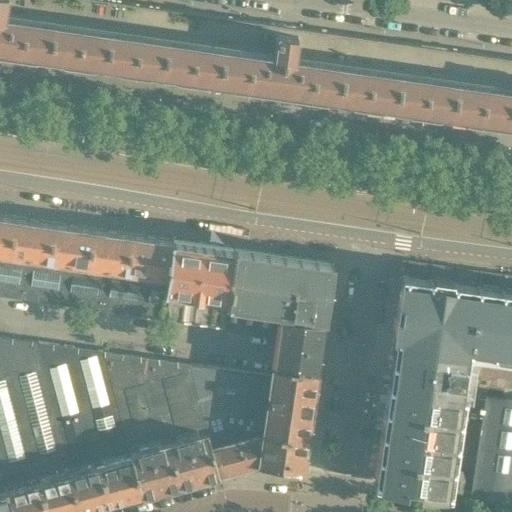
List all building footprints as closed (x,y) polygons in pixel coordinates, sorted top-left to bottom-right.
[(511,56),(347,33),(112,0),(0,0),(0,58),(511,132),(511,56)] [(0,295),(1,295),(13,216),(0,214),(0,295)] [(22,298),(33,219),(13,216),(1,295),(22,298)] [(41,301),(52,222),(33,219),(22,298),(41,301)] [(80,307),(91,227),(52,222),(41,301),(80,307)] [(119,312),(130,233),(91,227),(80,307),(119,312)] [(159,318),(165,275),(170,239),(130,233),(119,312),(159,318)] [(222,327),(233,248),(170,239),(165,275),(159,318),(222,327)] [(332,262),(233,248),(222,327),(277,335),(274,355),(273,363),(316,369),(318,361),(332,262)] [(426,277),(426,272),(409,270),(407,277),(404,276),(374,479),(450,490),(450,488),(449,488),(452,465),(474,468),(470,492),(511,497),(511,284),(504,283),(502,288),(498,288),(498,283),(480,280),(478,285),(474,284),(474,279),(457,277),(455,281),(451,281),(450,276),(433,273),(431,278),(426,277)] [(39,341),(0,335),(0,465),(12,511),(72,511),(78,511),(37,356),(39,341)] [(102,350),(39,341),(37,356),(78,511),(140,494),(102,350)] [(179,484),(145,356),(102,350),(140,494),(179,484)] [(218,474),(188,362),(145,356),(179,484),(218,474)] [(271,375),(188,362),(218,474),(258,464),(262,435),(267,400),(271,375)] [(273,363),(271,375),(267,400),(311,406),(316,369),(273,363)] [(311,406),(267,400),(262,435),(306,441),(311,406)] [(262,435),(258,464),(302,470),(306,441),(262,435)] [(0,511),(12,511),(0,465),(0,511)]
